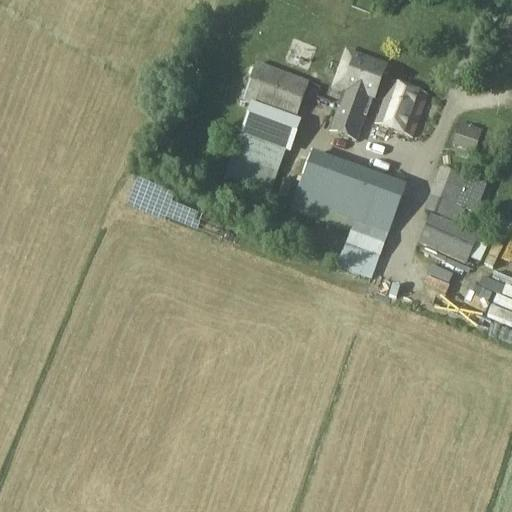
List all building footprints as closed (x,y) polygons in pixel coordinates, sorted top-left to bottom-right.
[(355,143),(369,106),(370,106),(382,72),(354,62),(328,134),(355,143)] [(278,116),(295,123),(309,84),(255,65),(241,104),(278,116)] [(413,141),(428,98),(392,85),(376,127),(413,141)] [(455,121),(447,139),(467,148),(475,130),(455,121)] [(287,151),(242,134),(234,156),(279,172),(287,151)] [(353,169),(310,154),(292,204),(335,220),(353,169)] [(335,220),(387,239),(405,188),(353,169),(335,220)] [(466,180),(455,209),(464,213),(474,216),(485,187),(466,180)] [(429,199),(424,213),(459,226),(464,213),(455,209),(429,199)] [(431,217),(418,246),(463,266),(466,267),(479,238),(431,217)] [(501,264),(510,245),(483,234),(475,253),(501,264)] [(424,271),(420,279),(437,287),(441,279),(424,271)] [(511,308),(511,305),(511,296),(496,291),(492,301),(511,308)]
